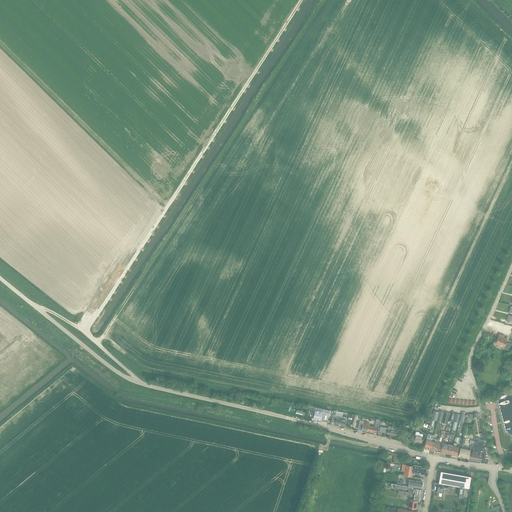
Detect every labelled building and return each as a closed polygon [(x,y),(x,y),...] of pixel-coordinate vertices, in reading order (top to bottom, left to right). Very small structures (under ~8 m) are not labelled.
[(506,327),(500,327),(500,332),(504,332),(504,335),(511,334),(511,326),(506,327)] [(509,351),(510,346),(511,344),(507,342),(507,343),(506,343),(507,339),(504,337),(504,336),(500,334),(496,344),(504,347),(503,348),(509,351)] [(441,422),(444,412),(439,411),(439,412),(433,410),(431,419),(441,422)] [(315,413),(313,418),(327,421),(329,413),(323,411),(322,415),(315,413)] [(333,414),(331,421),(335,422),(335,423),(345,426),(346,421),(347,417),(336,415),(337,411),(334,411),(333,414)] [(376,433),(377,427),(369,426),(370,423),(369,423),(369,422),(363,421),(362,424),(359,424),(358,429),(367,431),(376,433)] [(398,436),(399,431),(399,430),(398,430),(399,428),(389,426),(388,428),(380,427),(379,432),(398,436)] [(423,434),(419,433),(419,432),(416,432),(414,441),(422,443),(423,434)] [(426,440),(424,448),(430,450),(432,439),(427,438),(426,440)] [(468,458),(468,459),(481,461),(482,455),(483,447),(484,444),(479,442),(479,440),(482,441),(482,439),(475,438),(474,441),(473,445),(471,445),(470,450),(468,458)] [(458,456),(468,458),(470,450),(460,448),(459,451),(458,456)] [(426,467),(414,465),(414,466),(406,465),(404,475),(412,476),(412,472),(425,475),(426,467)] [(471,477),(441,471),(439,483),(459,486),(458,496),(462,497),(464,487),(469,488),(471,477)] [(408,487),(422,489),(423,482),(409,480),(408,487)] [(435,483),(434,492),(437,492),(436,497),(442,498),(443,493),(444,493),(444,490),(449,491),(449,485),(435,483)] [(408,487),(406,486),(406,488),(409,489),(411,490),(410,493),(421,495),(422,489),(408,487)] [(409,500),(418,501),(420,501),(421,495),(410,493),(398,491),(398,494),(410,496),(409,500)] [(418,501),(409,500),(408,508),(416,509),(418,501)]
